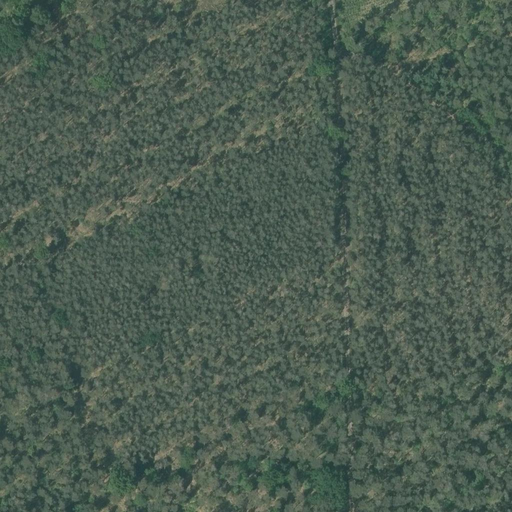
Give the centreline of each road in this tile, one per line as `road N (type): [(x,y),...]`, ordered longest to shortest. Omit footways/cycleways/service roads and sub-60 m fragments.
road 1 (track): [(331,0),(353,511)]
road 2 (track): [(339,67),(383,74),(511,173)]
